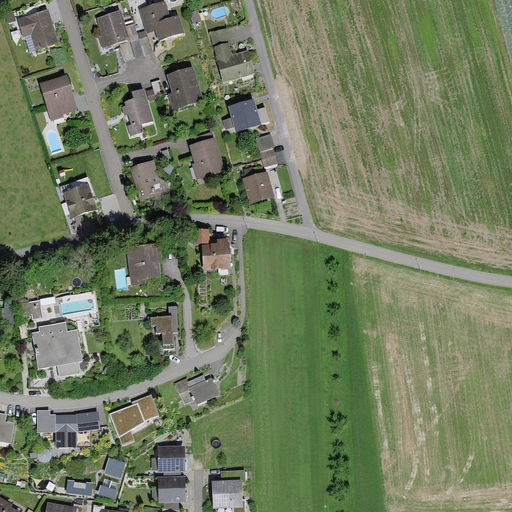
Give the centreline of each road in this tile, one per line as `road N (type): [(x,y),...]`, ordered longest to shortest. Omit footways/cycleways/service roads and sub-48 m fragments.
road 1 (residential): [(0,398),(62,403),(114,396),(220,351),(239,328)]
road 2 (residential): [(307,233),(246,0)]
road 3 (residential): [(130,223),(60,0)]
road 4 (residential): [(307,233),(511,282)]
road 5 (residential): [(130,223),(201,218),(307,233)]
road 6 (residential): [(0,259),(130,223)]
